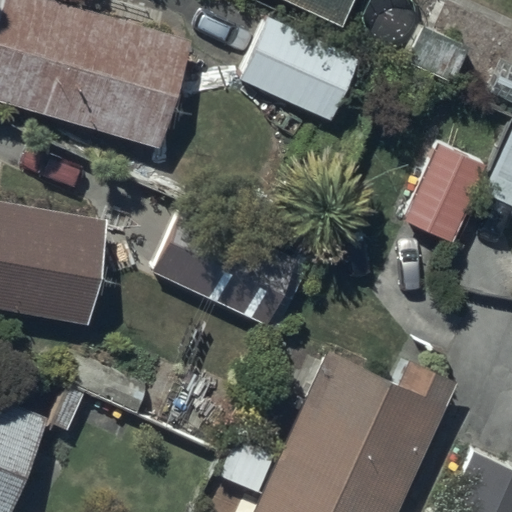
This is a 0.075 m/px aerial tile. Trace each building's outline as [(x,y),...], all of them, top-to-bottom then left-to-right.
[(0,0),(0,85),(155,130),(185,25),(95,0),(0,0)] [(310,0),(334,11),(339,0),(310,0)] [(262,4),(233,67),(325,109),(354,46),(262,4)] [(433,128),(396,204),(448,228),(484,153),(433,128)] [(0,186),(0,294),(86,310),(106,206),(0,186)] [(177,192),(146,258),(263,312),(293,245),(177,192)] [(511,247),(503,255),(511,266),(511,247)] [(382,511),(447,363),(403,344),(393,366),(321,335),(274,442),(231,424),(214,464),(253,480),(238,511),(382,511)] [(0,511),(44,403),(0,385),(0,511)] [(511,511),(511,453),(468,435),(441,500),(470,511),(511,511)]
